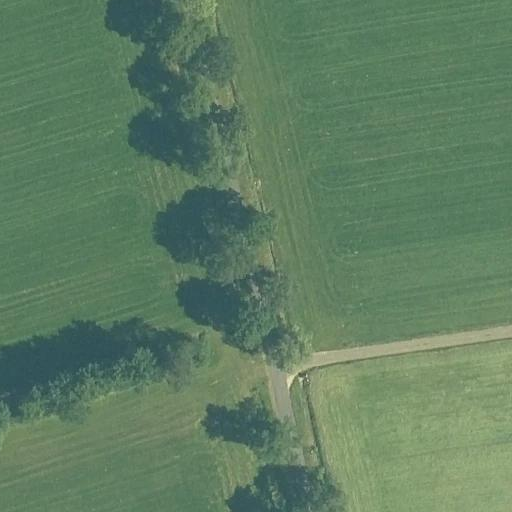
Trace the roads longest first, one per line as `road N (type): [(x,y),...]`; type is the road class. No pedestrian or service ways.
road 1 (unclassified): [(268,370),(181,0)]
road 2 (unclassified): [(268,370),(511,336)]
road 3 (unclassified): [(304,511),(268,370)]
